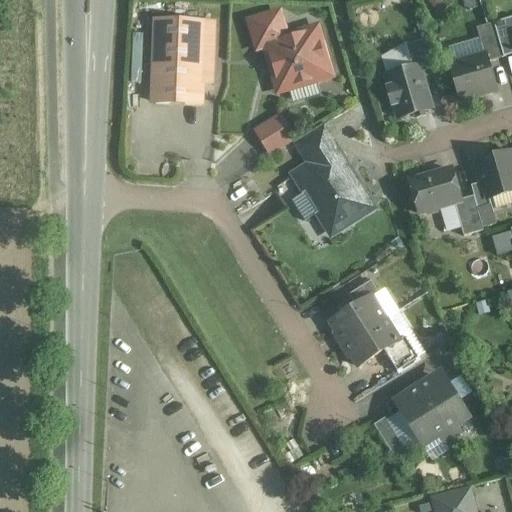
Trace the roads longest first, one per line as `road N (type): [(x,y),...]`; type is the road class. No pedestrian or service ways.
road 1 (residential): [(86,191),(205,199),(230,211),(337,392),(339,414)]
road 2 (tertiary): [(78,511),(86,191)]
road 3 (tertiary): [(86,191),(88,0)]
road 4 (residential): [(511,117),(381,155)]
road 5 (unknown): [(205,199),(244,149),(262,88)]
